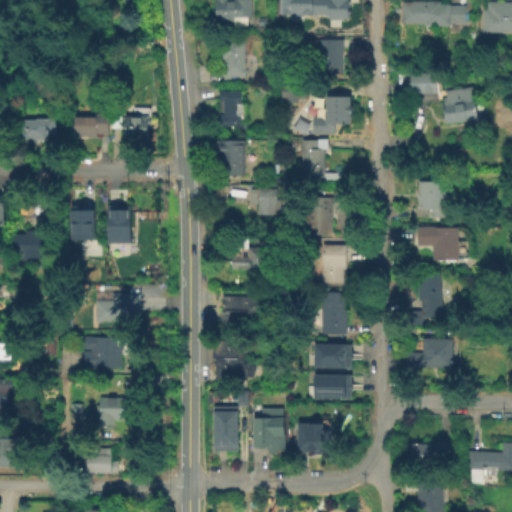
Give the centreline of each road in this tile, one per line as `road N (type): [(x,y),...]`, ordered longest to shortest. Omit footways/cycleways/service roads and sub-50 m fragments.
road 1 (tertiary): [(189,511),(189,223),(169,0)]
road 2 (residential): [(376,0),(378,427),(368,460)]
road 3 (residential): [(189,487),(0,485)]
road 4 (residential): [(368,460),(332,482),(189,487)]
road 5 (residential): [(185,170),(0,167)]
road 6 (residential): [(511,402),(378,400)]
